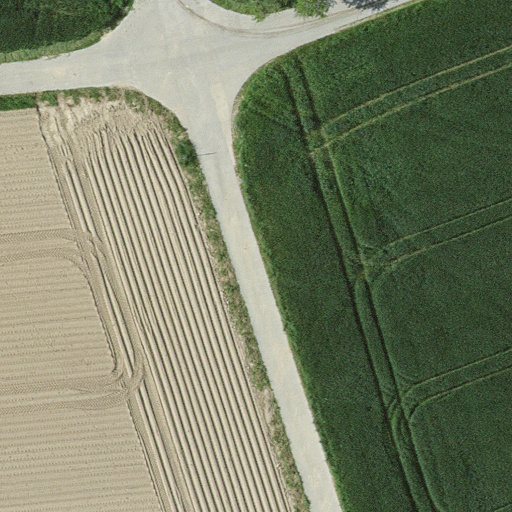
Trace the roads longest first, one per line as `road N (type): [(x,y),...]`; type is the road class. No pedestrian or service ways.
road 1 (track): [(326,511),(168,0)]
road 2 (unclassified): [(183,59),(369,0)]
road 3 (unclassified): [(183,59),(0,79)]
